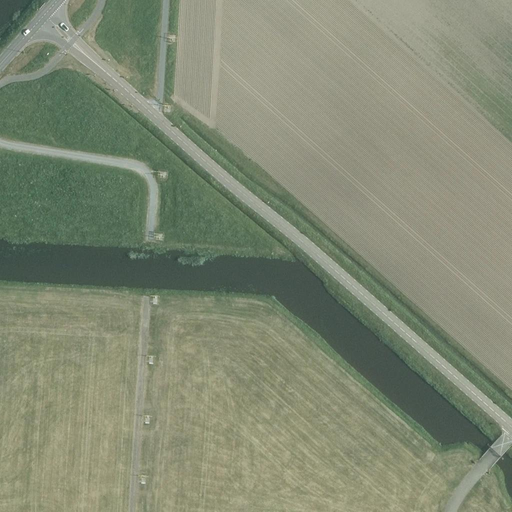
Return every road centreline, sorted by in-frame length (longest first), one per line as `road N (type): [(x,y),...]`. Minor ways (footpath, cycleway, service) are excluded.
road 1 (tertiary): [(511,428),(44,16)]
road 2 (track): [(150,239),(153,185),(139,165),(0,142)]
